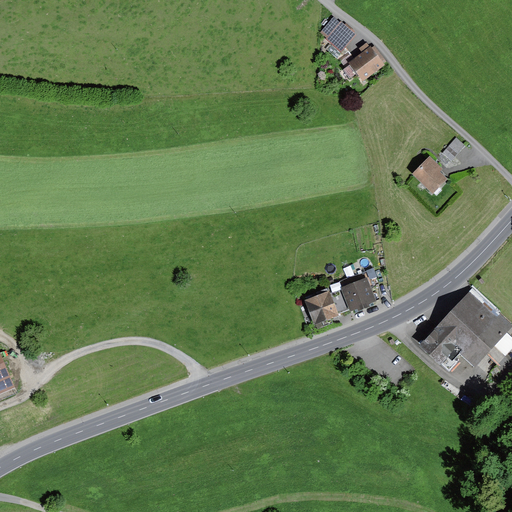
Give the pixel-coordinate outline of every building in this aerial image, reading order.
[(334,18),(320,33),(341,52),(356,35),(341,22),(340,23),(334,18)] [(362,53),(348,63),(362,82),(385,66),(384,64),(386,62),(375,46),(372,48),(371,46),(370,47),(367,43),(359,49),(362,53)] [(440,156),(450,165),(470,144),(460,135),(440,156)] [(432,158),(412,179),(435,200),(451,182),(443,176),(446,171),(432,158)] [(374,268),(366,271),(370,280),(377,277),(374,268)] [(332,294),(342,290),(350,310),(351,312),(376,302),(367,279),(355,284),(352,276),(329,286),(332,294)] [(318,296),(305,301),(314,326),(339,317),(338,315),(330,294),(329,291),(328,292),(327,289),(317,293),(318,296)] [(511,325),(471,289),(435,328),(462,352),(477,366),(494,346),(511,326),(511,325)] [(342,290),(332,294),(330,294),(338,315),(350,310),(342,290)] [(435,328),(419,347),(440,365),(441,364),(450,372),(458,362),(455,360),(462,352),(435,328)] [(511,349),(511,338),(507,333),(494,346),(505,357),(511,349)] [(0,350),(0,395),(16,389),(0,350)]
